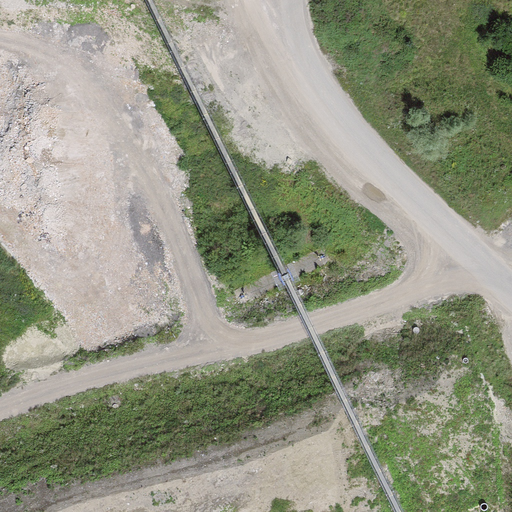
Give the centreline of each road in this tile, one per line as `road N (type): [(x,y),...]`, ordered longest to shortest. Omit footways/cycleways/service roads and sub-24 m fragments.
road 1 (track): [(0,411),(479,277)]
road 2 (track): [(264,0),(409,204),(511,307)]
